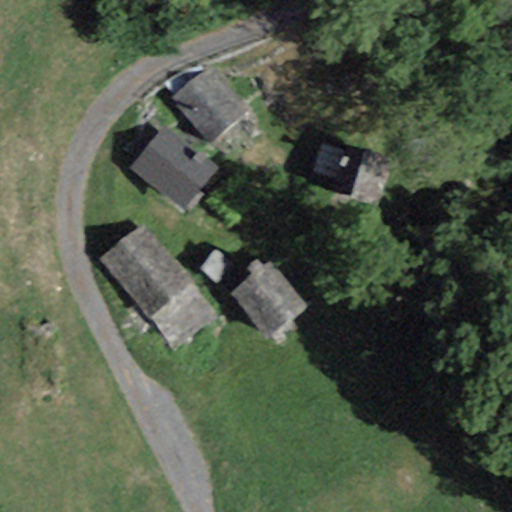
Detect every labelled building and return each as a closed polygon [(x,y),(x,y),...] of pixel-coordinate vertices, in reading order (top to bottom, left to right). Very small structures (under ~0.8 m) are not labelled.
[(203,73),(174,102),(212,141),(242,112),(203,73)] [(167,137),(137,170),(182,210),(212,178),(167,137)] [(388,163),(343,154),(332,206),(376,216),(388,163)] [(141,232),(105,262),(151,318),(187,289),(141,232)] [(298,308),(266,273),(237,300),(270,335),(298,308)]
